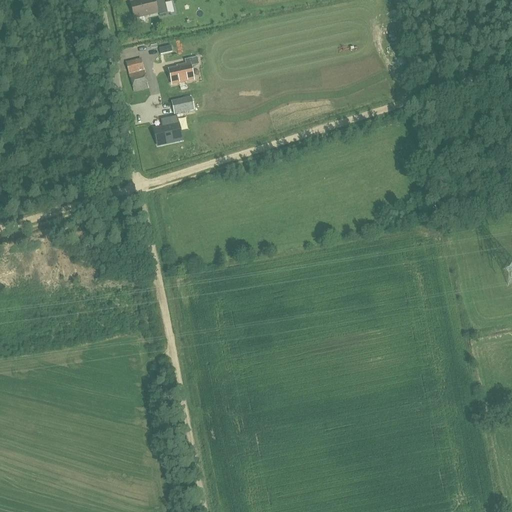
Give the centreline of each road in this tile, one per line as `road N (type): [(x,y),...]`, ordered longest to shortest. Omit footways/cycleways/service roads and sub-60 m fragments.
road 1 (track): [(0,227),(511,67)]
road 2 (track): [(138,191),(202,511)]
road 3 (unclassified): [(138,191),(99,0)]
